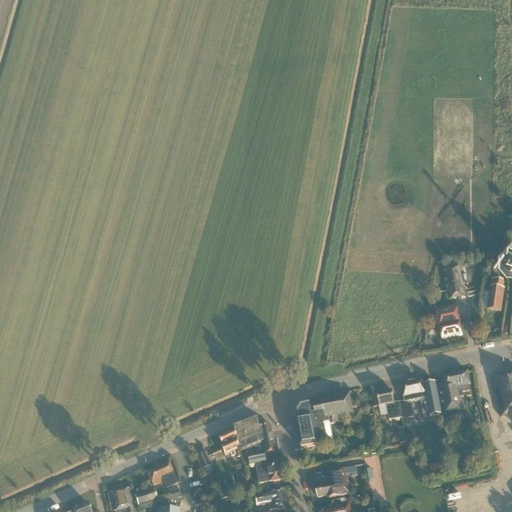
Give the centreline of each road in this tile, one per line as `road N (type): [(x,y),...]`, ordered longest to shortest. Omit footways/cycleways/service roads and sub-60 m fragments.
road 1 (track): [(311,385),(380,0)]
road 2 (tertiary): [(281,395),(511,348)]
road 3 (tertiary): [(95,479),(281,395)]
